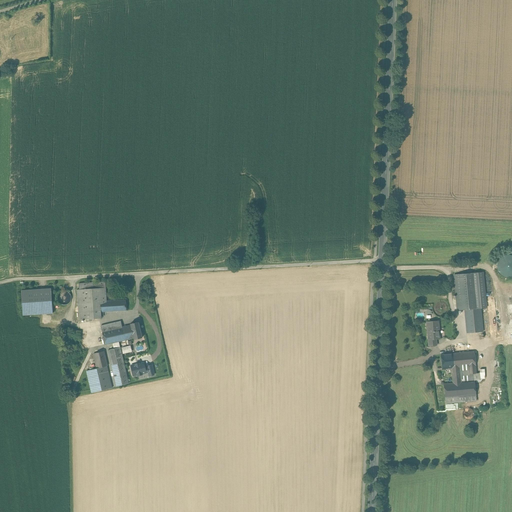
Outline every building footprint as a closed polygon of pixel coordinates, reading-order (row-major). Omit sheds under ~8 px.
[(498,270),(499,273),(502,275),(504,276),(507,277),(511,277),(511,276),(511,255),(509,255),(506,255),(503,256),(500,258),(499,261),(497,264),(497,267),(498,270)] [(483,272),(472,273),(475,308),(481,308),(486,307),(483,272)] [(472,273),(454,275),(457,310),(465,309),(475,308),(472,273)] [(51,288),(21,290),(23,315),(53,313),(51,288)] [(99,288),(85,289),(87,319),(101,318),(101,316),(99,288)] [(126,300),(106,301),(106,288),(99,288),(101,316),(104,316),(103,312),(123,311),(123,312),(126,311),(126,310),(126,300)] [(79,290),(77,290),(79,323),(84,322),(84,320),(87,319),(85,289),(79,290)] [(71,301),(71,298),(71,295),(69,293),(67,291),(64,291),(61,291),(59,293),(58,295),(57,298),(58,301),(59,303),(62,305),(64,305),(67,304),(69,303),(71,301)] [(465,309),(467,333),(483,331),(481,308),(475,308),(465,309)] [(121,321),(101,326),(102,332),(122,327),(121,321)] [(428,339),(429,346),(436,345),(435,339),(440,339),(439,331),(438,331),(437,321),(428,322),(429,326),(427,327),(428,334),(430,333),(430,339),(428,339)] [(138,322),(130,324),(131,325),(124,327),(127,340),(134,338),(134,339),(142,338),(138,322)] [(102,332),(105,345),(113,343),(119,342),(127,340),(124,327),(122,327),(102,332)] [(128,383),(119,342),(113,343),(114,349),(108,350),(116,386),(128,383)] [(104,351),(93,354),(96,369),(107,366),(104,351)] [(475,352),(450,354),(452,368),(453,383),(464,382),(464,381),(485,379),(485,372),(477,373),(475,352)] [(450,354),(441,355),(442,368),(452,368),(450,354)] [(144,363),(139,364),(139,363),(136,364),(136,365),(131,366),(133,376),(137,375),(138,376),(142,375),(142,374),(149,372),(147,368),(145,368),(144,363)] [(96,369),(86,371),(91,393),(112,388),(107,366),(96,369)] [(444,384),(446,404),(477,401),(475,381),(464,382),(453,383),(444,384)]
